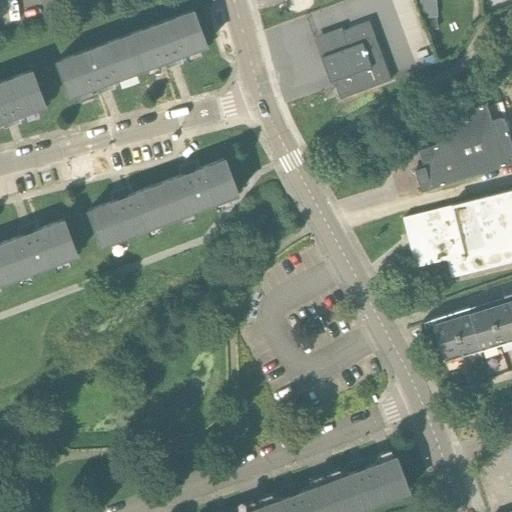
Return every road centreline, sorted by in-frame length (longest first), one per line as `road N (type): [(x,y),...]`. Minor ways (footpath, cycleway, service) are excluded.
road 1 (tertiary): [(421,404),(258,92)]
road 2 (residential): [(125,511),(421,404)]
road 3 (residential): [(0,163),(258,92)]
